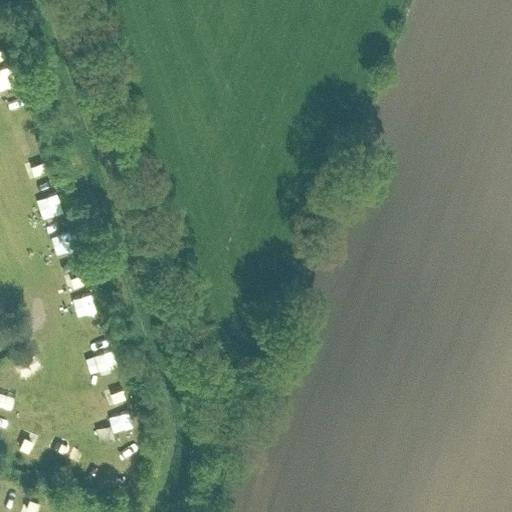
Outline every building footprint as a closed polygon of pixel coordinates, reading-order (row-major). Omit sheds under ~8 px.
[(0,56),(0,78),(2,83),(21,76),(11,52),(0,56)] [(34,158),(36,165),(46,162),(39,139),(16,146),(21,162),(34,158)] [(39,206),(62,199),(56,178),(33,185),(39,206)] [(68,218),(47,222),(50,237),(71,233),(68,218)] [(63,247),(67,269),(87,266),(83,244),(63,247)] [(101,368),(105,388),(122,384),(118,364),(101,368)] [(0,439),(6,440),(12,414),(0,412),(0,439)] [(44,460),(50,438),(32,433),(26,455),(44,460)] [(12,485),(1,511),(21,511),(30,492),(12,485)] [(40,511),(60,511),(63,502),(45,497),(40,511)]
